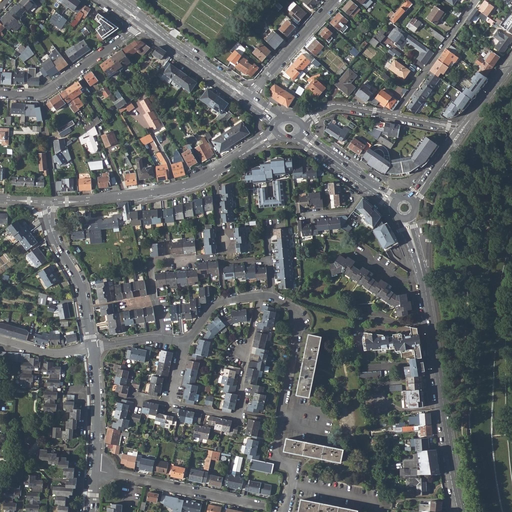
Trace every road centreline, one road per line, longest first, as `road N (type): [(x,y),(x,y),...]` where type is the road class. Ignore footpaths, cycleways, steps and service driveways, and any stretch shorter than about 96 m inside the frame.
road 1 (tertiary): [(406,217),(462,511)]
road 2 (residential): [(286,511),(293,475),(278,452),(302,321),(271,295)]
road 3 (residential): [(260,294),(237,415),(169,403)]
road 4 (residential): [(94,469),(273,508)]
road 5 (residential): [(50,202),(167,190),(214,172)]
road 6 (residential): [(92,346),(50,202)]
road 7 (residential): [(476,0),(392,116)]
road 8 (residential): [(337,0),(248,97)]
road 9 (tertiary): [(142,22),(248,97)]
road 10 (residential): [(142,22),(40,95)]
road 11 (residential): [(94,469),(92,346)]
